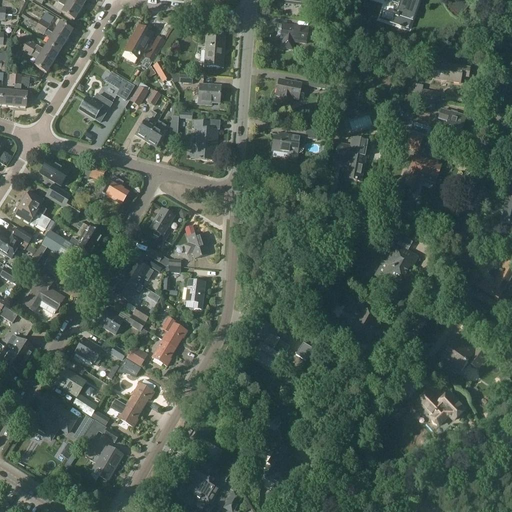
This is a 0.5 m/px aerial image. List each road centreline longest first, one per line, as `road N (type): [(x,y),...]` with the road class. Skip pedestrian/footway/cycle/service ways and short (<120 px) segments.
road 1 (unclassified): [(313,511),(468,235),(511,82)]
road 2 (residential): [(0,437),(156,172)]
road 3 (residential): [(34,137),(114,9),(127,3),(249,19)]
road 4 (unclassified): [(326,511),(511,440)]
road 5 (residential): [(236,194),(249,19)]
road 6 (unclassified): [(128,499),(218,349)]
road 7 (residential): [(218,349),(229,324),(236,194)]
road 8 (residential): [(156,172),(34,137)]
